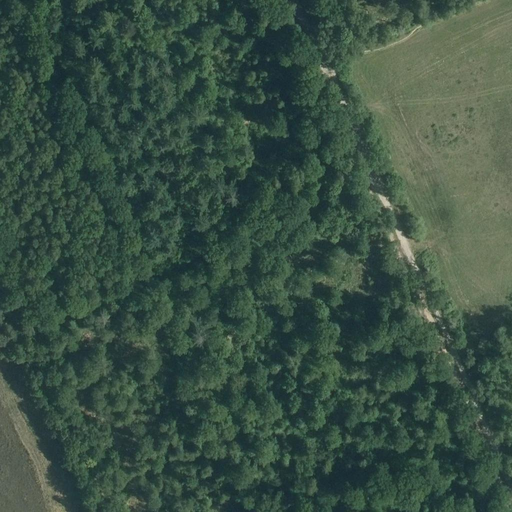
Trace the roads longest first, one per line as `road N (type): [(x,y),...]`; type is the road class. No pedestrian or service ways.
road 1 (track): [(511,487),(374,177)]
road 2 (track): [(374,177),(146,277)]
road 3 (track): [(469,0),(325,66)]
road 4 (track): [(146,277),(23,329)]
road 5 (track): [(325,66),(374,177)]
